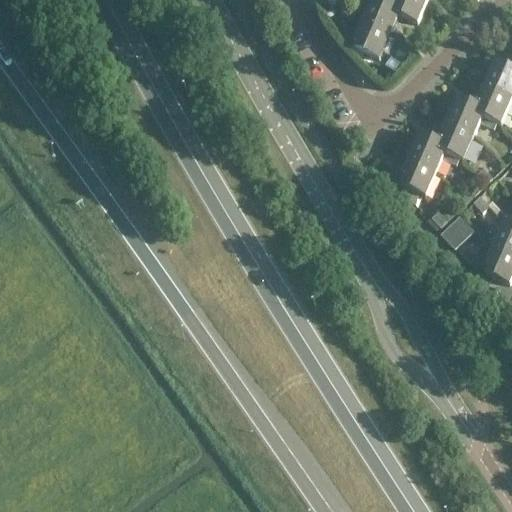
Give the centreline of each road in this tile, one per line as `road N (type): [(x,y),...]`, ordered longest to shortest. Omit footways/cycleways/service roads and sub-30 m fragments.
road 1 (motorway): [(404,511),(97,0)]
road 2 (secondary): [(511,496),(402,335),(208,0)]
road 3 (motorway): [(0,54),(323,511)]
road 4 (residential): [(377,112),(407,96),(507,0)]
road 5 (residential): [(377,112),(334,68),(295,0)]
